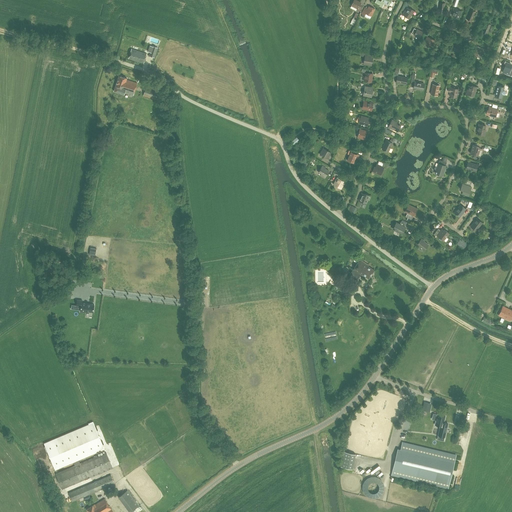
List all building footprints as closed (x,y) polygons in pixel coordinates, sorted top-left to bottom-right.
[(360,11),(362,6),(359,5),(361,2),(357,0),(356,2),(354,1),(351,6),(357,8),(357,9),(360,11)] [(361,16),(364,18),(366,12),(372,15),(375,9),(369,6),(367,9),(365,7),(361,16)] [(459,19),(461,11),(457,10),(457,8),(454,7),(451,15),(454,16),(454,17),(459,19)] [(402,15),(406,17),(409,19),(414,11),(410,8),(410,9),(407,8),(402,15)] [(472,21),(476,13),(470,10),(466,19),(472,21)] [(489,29),(491,25),(485,23),(481,32),(487,34),(489,32),(492,33),(494,27),(491,26),(490,30),(489,29)] [(420,38),(423,32),(417,29),(417,30),(414,28),(411,34),(414,35),(420,38)] [(427,36),(424,43),(431,47),(435,40),(427,36)] [(460,53),(462,47),(456,44),(454,47),(451,46),(450,51),(452,52),(453,50),(460,53)] [(154,57),(158,47),(153,46),(149,56),(154,57)] [(484,52),(485,50),(481,47),(479,50),(476,49),(473,55),(480,58),(483,52),(484,52)] [(143,63),(146,54),(132,49),(129,58),(143,63)] [(372,66),(373,57),(365,55),(363,64),(372,66)] [(511,75),(511,71),(511,66),(510,66),(511,63),(505,62),(502,71),(506,72),(506,74),(511,75)] [(398,73),(399,69),(396,68),(395,72),(394,72),(393,77),(396,78),(396,83),(406,85),(408,78),(398,76),(398,73)] [(372,83),(373,73),(365,72),(363,81),(372,83)] [(133,95),(137,83),(126,79),(127,78),(119,76),(114,91),(124,94),(125,92),(133,95)] [(423,91),(425,83),(414,81),(413,89),(423,91)] [(438,96),(440,85),(432,84),(430,94),(438,96)] [(479,87),(471,85),(471,86),(468,85),(466,94),(474,97),(477,87),(478,88),(479,87)] [(160,101),(163,91),(146,86),(143,96),(160,101)] [(372,97),(373,87),(364,86),(363,96),(372,97)] [(505,87),(498,86),(495,97),(502,99),(503,95),(505,96),(506,92),(504,91),(505,87)] [(457,98),(459,89),(449,87),(448,92),(450,92),(449,94),(449,96),(457,98)] [(372,111),(373,105),(372,105),(372,102),(363,100),(362,109),(372,111)] [(496,117),(498,109),(497,109),(492,107),(489,106),(488,110),(487,109),(485,115),(496,117)] [(368,126),(369,121),(368,121),(369,118),(361,115),(358,123),(368,126)] [(398,120),(394,118),(393,119),(392,119),(388,127),(398,132),(402,124),(397,122),(398,120)] [(485,136),(486,129),(485,129),(486,125),(478,123),(477,130),(478,130),(477,134),(485,136)] [(364,140),(367,131),(362,129),(363,128),(354,126),(353,128),(359,130),(357,138),(364,140)] [(388,131),(386,130),(387,128),(385,126),(382,131),(387,134),(388,133),(391,135),(392,132),(389,130),(388,131)] [(395,142),(396,139),(392,137),(390,141),(386,139),(382,149),(388,152),(393,143),(392,142),(393,141),(395,142)] [(478,156),(480,148),(476,147),(476,146),(473,145),(470,154),(478,156)] [(327,159),(331,152),(323,148),(319,154),(327,159)] [(353,163),(357,154),(351,151),(349,150),(347,154),(349,155),(347,160),(353,163)] [(446,162),(447,158),(443,157),(442,161),(439,160),(438,163),(436,166),(435,167),(434,168),(434,170),(435,172),(434,173),(443,176),(446,165),(445,165),(446,162)] [(476,172),(478,164),(468,161),(465,169),(476,172)] [(390,166),(384,163),(382,166),(376,163),(375,166),(374,166),(372,171),(381,175),(384,167),(384,166),(385,167),(386,165),(390,167),(390,166)] [(325,178),(329,171),(325,168),(326,167),(322,165),(318,172),(321,174),(321,175),(325,178)] [(341,189),(345,182),(337,177),(333,184),(341,189)] [(473,187),(462,184),(460,189),(471,193),(473,187)] [(364,194),(362,193),(358,200),(366,204),(370,195),(365,193),(364,194)] [(404,212),(412,216),(414,213),(415,214),(418,207),(417,207),(416,208),(408,204),(404,212)] [(460,217),(466,209),(460,204),(454,213),(460,217)] [(354,213),(357,208),(350,205),(349,209),(352,210),(351,212),(354,213)] [(476,231),(483,223),(477,218),(470,226),(476,231)] [(402,234),(406,227),(396,222),(392,229),(402,234)] [(445,232),(442,229),(437,236),(443,240),(449,233),(446,231),(445,232)] [(424,251),(429,244),(421,239),(416,245),(424,251)] [(463,249),(467,245),(460,240),(457,244),(463,249)] [(369,279),(374,270),(368,266),(368,265),(360,260),(348,277),(355,282),(360,274),(362,275),(362,274),(369,279)] [(84,286),(88,281),(82,277),(79,282),(84,286)] [(345,292),(347,288),(337,281),(335,285),(345,292)] [(80,310),(80,312),(86,313),(86,311),(89,312),(93,312),(94,304),(83,303),(83,300),(77,299),(76,305),(72,305),(71,309),(80,310)] [(510,320),(511,315),(511,310),(503,306),(498,315),(510,320)] [(490,326),(492,322),(493,321),(484,317),(482,321),(490,326)] [(445,416),(438,414),(436,420),(435,425),(440,426),(438,435),(445,437),(448,424),(444,422),(445,416)] [(78,464),(76,460),(104,449),(93,422),(44,442),(55,469),(73,462),(75,465),(55,473),(62,490),(113,468),(106,452),(78,464)] [(403,441),(401,450),(398,449),(392,475),(436,486),(448,489),(456,454),(445,452),(403,441)] [(44,446),(39,448),(45,461),(50,458),(44,446)] [(353,465),(356,451),(345,449),(342,463),(353,465)] [(72,502),(114,483),(111,475),(68,493),(72,502)] [(129,511),(130,511),(139,505),(128,490),(118,497),(129,511)] [(112,511),(105,498),(87,509),(88,511),(112,511)]
